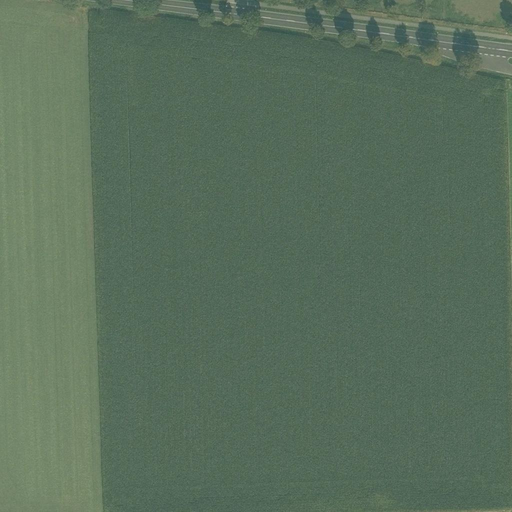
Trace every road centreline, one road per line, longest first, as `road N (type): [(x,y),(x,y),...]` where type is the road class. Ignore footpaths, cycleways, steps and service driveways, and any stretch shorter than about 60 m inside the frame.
road 1 (tertiary): [(243,14),(511,51)]
road 2 (tertiary): [(122,0),(243,14)]
